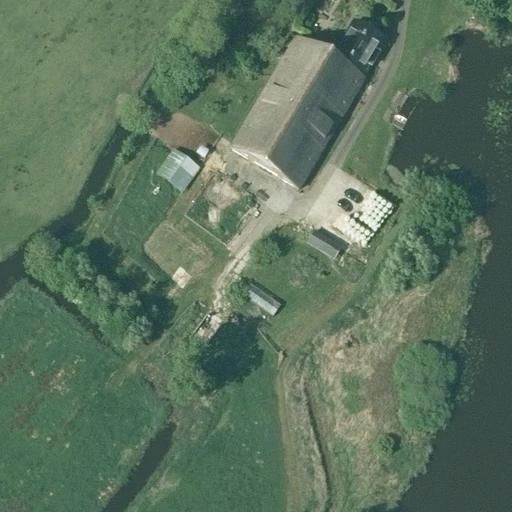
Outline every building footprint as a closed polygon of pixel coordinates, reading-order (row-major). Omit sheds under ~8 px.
[(360,79),(383,42),(353,24),(331,61),(296,40),(230,152),(297,192),(363,80),(360,79)] [(155,177),(181,196),(199,171),(173,152),(155,177)] [(341,248),(314,232),(306,245),(333,261),(341,248)] [(248,298),(275,313),(281,302),(255,287),(248,298)] [(185,344),(202,355),(222,327),(206,316),(185,344)]
